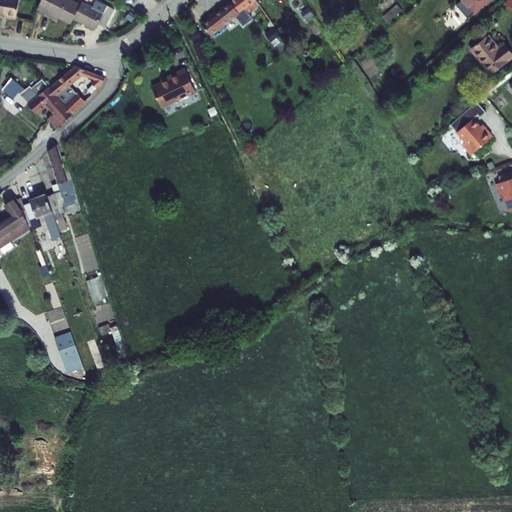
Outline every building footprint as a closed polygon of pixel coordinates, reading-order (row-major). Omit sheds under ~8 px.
[(24,0),(0,0),(0,6),(23,10),(24,0)] [(45,0),(41,11),(70,25),(73,20),(80,6),(69,0),(45,0)] [(229,0),(205,19),(212,28),(236,10),(240,14),(258,0),(229,0)] [(461,0),(472,11),(478,6),(471,0),(461,0)] [(82,2),(80,6),(73,20),(93,31),(97,25),(103,29),(113,11),(96,2),(93,8),(82,2)] [(268,29),(273,38),(283,31),(278,23),(268,29)] [(494,30),(478,45),(499,68),(511,56),(511,39),(510,37),(504,42),(494,30)] [(104,77),(76,63),(48,84),(71,112),(84,100),(68,83),(82,72),(97,79),(88,87),(92,92),(102,83),(104,77)] [(152,87),(162,107),(197,90),(186,67),(170,75),(171,78),(162,82),(152,87)] [(48,84),(42,76),(22,93),(29,101),(28,101),(37,111),(47,103),(55,111),(49,116),(57,125),(71,112),(48,84)] [(484,122),(476,113),(460,128),(468,137),(466,140),(475,150),(496,131),(485,120),(484,122)] [(59,179),(62,187),(77,183),(67,149),(63,150),(59,139),(56,141),(50,145),(59,179)] [(511,173),(502,178),(504,182),(502,185),(504,191),(508,192),(511,203),(511,173)] [(57,188),(50,190),(55,206),(58,213),(65,211),(61,200),(76,196),(73,187),(77,185),(77,183),(62,187),(57,188)] [(31,213),(34,223),(42,220),(39,211),(48,208),(56,230),(61,228),(54,206),(55,206),(50,190),(49,187),(48,187),(31,192),(33,196),(25,199),(31,213)] [(19,200),(22,199),(18,189),(14,192),(19,200)] [(0,238),(28,221),(19,200),(14,192),(4,198),(8,204),(9,206),(3,210),(0,212),(0,238)] [(100,276),(87,280),(94,301),(107,298),(100,276)] [(107,337),(117,356),(126,352),(115,330),(114,331),(110,322),(100,326),(105,338),(107,337)] [(74,330),(56,335),(68,372),(86,367),(74,330)]
